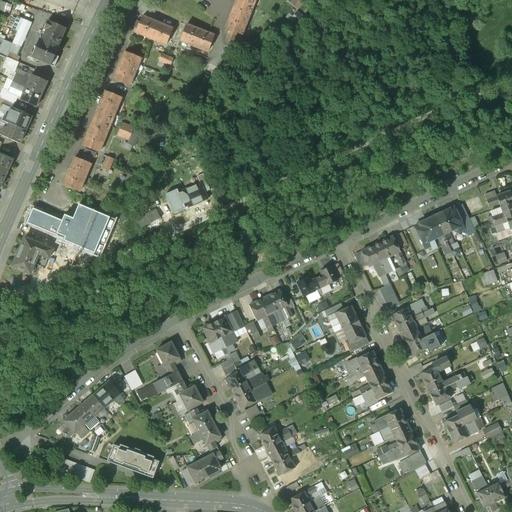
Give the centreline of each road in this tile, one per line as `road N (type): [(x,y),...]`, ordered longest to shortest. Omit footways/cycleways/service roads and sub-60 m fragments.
road 1 (track): [(511,80),(225,208)]
road 2 (residential): [(472,511),(434,433),(407,402),(342,238)]
road 3 (secondary): [(0,238),(106,0)]
road 4 (secondary): [(2,503),(74,494),(242,505)]
road 5 (residential): [(178,318),(229,422),(245,473),(242,505)]
road 6 (residential): [(178,318),(112,355),(21,432)]
road 7 (residential): [(511,162),(342,238)]
road 8 (residential): [(342,238),(178,318)]
